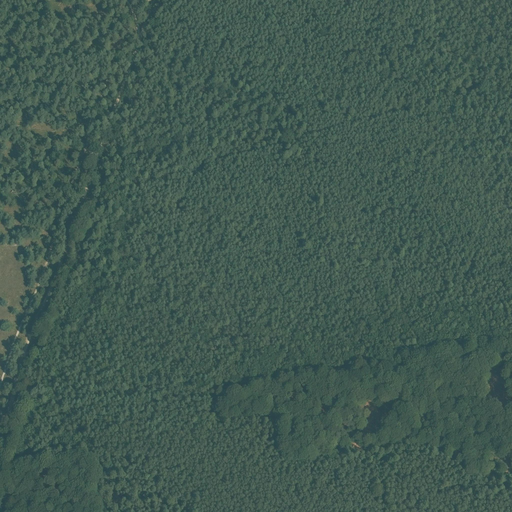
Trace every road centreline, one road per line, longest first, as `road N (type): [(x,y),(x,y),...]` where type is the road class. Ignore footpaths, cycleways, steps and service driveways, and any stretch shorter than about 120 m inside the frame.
road 1 (track): [(0,432),(19,359),(51,290),(139,35)]
road 2 (unknown): [(149,0),(131,20),(96,109),(0,383)]
